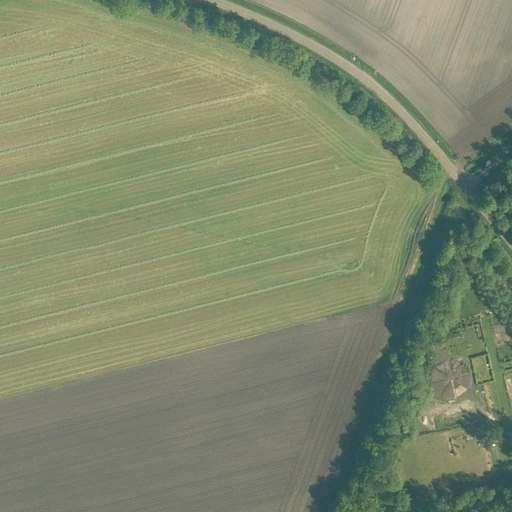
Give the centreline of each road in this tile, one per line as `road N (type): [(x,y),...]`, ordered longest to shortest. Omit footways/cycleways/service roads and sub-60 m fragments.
road 1 (track): [(322,511),(439,183),(511,128)]
road 2 (unclassified): [(209,0),(251,14),(357,73),(419,129),(511,242)]
